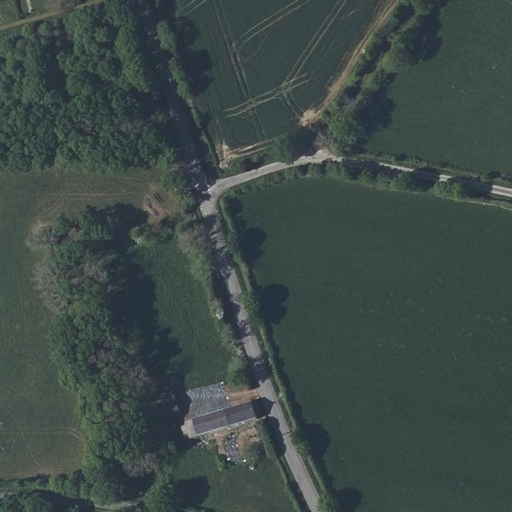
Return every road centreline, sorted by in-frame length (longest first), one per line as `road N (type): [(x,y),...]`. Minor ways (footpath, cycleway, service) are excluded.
road 1 (tertiary): [(203,189),(277,422),(319,511)]
road 2 (unclassified): [(203,189),(308,157),(511,194)]
road 3 (tertiary): [(140,0),(203,189)]
road 4 (track): [(308,157),(422,0)]
road 5 (unclassified): [(0,502),(88,500),(144,511)]
